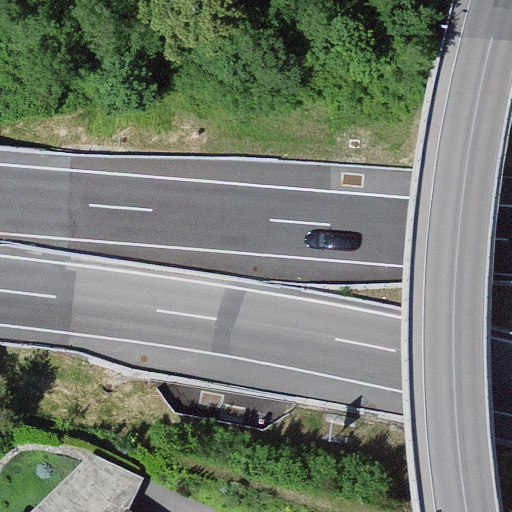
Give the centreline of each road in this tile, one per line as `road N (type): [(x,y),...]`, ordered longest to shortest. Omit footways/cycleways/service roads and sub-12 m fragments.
road 1 (motorway): [(0,290),(328,339),(511,377)]
road 2 (tertiary): [(503,0),(471,127),(454,274),(465,511)]
road 3 (motorway): [(511,238),(0,194)]
